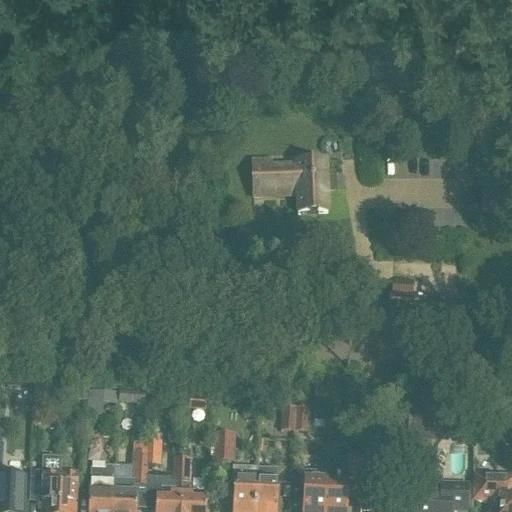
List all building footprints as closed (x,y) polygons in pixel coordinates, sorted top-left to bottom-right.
[(250,164),(252,199),(261,199),(260,193),(296,191),(297,217),(326,216),(324,165),(295,166),(295,169),(270,170),(270,163),(250,164)] [(390,289),(388,318),(451,322),(451,318),(452,302),(413,300),(414,290),(390,289)] [(41,385),(40,417),(62,418),(64,388),(45,387),(45,386),(41,385)] [(86,402),(87,392),(65,391),(64,400),(86,402)] [(88,392),(87,404),(117,406),(118,394),(105,394),(88,392)] [(119,393),(118,394),(118,405),(142,406),(143,395),(119,393)] [(188,400),(188,411),(204,412),(205,401),(188,400)] [(207,400),(207,411),(216,411),(217,401),(212,401),(207,400)] [(292,434),(294,410),(280,409),(279,433),(292,434)] [(294,410),(292,434),(305,435),(307,411),(294,410)] [(354,410),(354,420),(363,420),(363,410),(354,410)] [(406,425),(432,427),(433,415),(406,413),(406,425)] [(472,428),(456,420),(447,435),(465,443),(472,428)] [(431,444),(432,427),(406,425),(404,442),(431,444)] [(213,438),(212,464),(231,465),(232,439),(213,438)] [(147,456),(146,468),(159,468),(160,446),(147,445),(147,449),(147,456)] [(113,483),(111,511),(135,511),(145,511),(145,490),(146,479),(146,470),(146,468),(147,456),(147,449),(136,449),(136,454),(131,454),(130,484),(113,483)] [(42,478),(59,479),(60,460),(43,459),(43,466),(42,478)] [(359,495),(360,460),(347,460),(346,489),(324,488),(323,511),(344,511),(345,502),(346,502),(346,495),(359,495)] [(145,490),(145,511),(155,511),(179,511),(181,461),(174,461),(173,480),(146,479),(145,490)] [(179,511),(205,511),(206,499),(189,498),(190,486),(188,486),(189,462),(181,461),(179,511)] [(91,482),(89,511),(111,511),(113,483),(114,470),(108,470),(105,473),(91,472),(91,482)] [(255,475),(253,511),(274,511),(275,487),(276,473),(256,472),(256,474),(255,475)] [(231,473),(230,485),(233,485),(232,511),(253,511),(255,475),(256,474),(231,473)] [(473,476),(472,503),(488,504),(487,511),(511,511),(511,477),(491,477),(473,476)] [(325,478),(316,477),(316,485),(304,484),(302,511),(323,511),(324,488),(325,478)] [(0,478),(0,511),(22,511),(24,479),(0,478)] [(57,511),(59,479),(42,478),(42,490),(41,509),(42,509),(41,511),(57,511)] [(76,480),(59,479),(57,511),(74,511),(74,510),(75,510),(76,492),(76,480)] [(408,496),(407,511),(466,511),(467,489),(441,488),(441,497),(408,496)]
